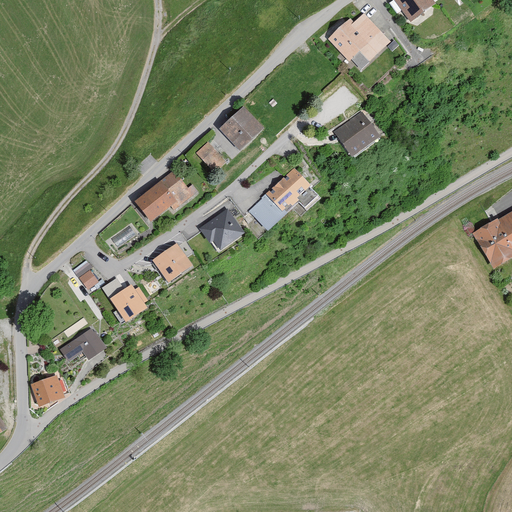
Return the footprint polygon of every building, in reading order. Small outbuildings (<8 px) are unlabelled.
[(394,0),(410,21),(434,4),(431,0),(394,0)] [(347,20),(328,39),(349,61),(358,51),(370,64),(391,43),(362,13),(353,23),(347,20)] [(242,105),(218,129),(239,151),(263,128),(242,105)] [(361,110),(333,131),(352,157),(381,137),(361,110)] [(224,162),(207,141),(193,153),(211,173),(224,162)] [(294,168),(264,194),(280,212),(310,186),(294,168)] [(172,170),(133,201),(149,221),(168,206),(173,213),(193,196),(172,170)] [(228,207),(198,227),(209,244),(213,242),(220,251),(246,233),(228,207)] [(511,208),(472,234),(493,268),(511,255),(511,208)] [(177,244),(152,260),(166,283),(191,267),(177,244)] [(85,260),(73,269),(88,288),(100,278),(85,260)] [(134,283),(110,299),(122,318),(147,302),(134,283)] [(92,327),(59,349),(67,361),(80,353),(86,362),(107,349),(92,327)] [(43,379),(29,383),(36,406),(64,398),(55,369),(42,373),(43,379)]
